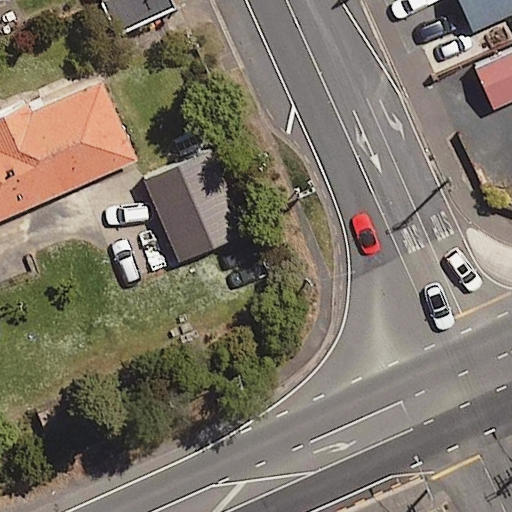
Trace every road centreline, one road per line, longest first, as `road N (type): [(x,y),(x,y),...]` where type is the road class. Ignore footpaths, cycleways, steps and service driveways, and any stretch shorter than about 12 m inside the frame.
road 1 (tertiary): [(284,0),(454,390)]
road 2 (trunk): [(193,511),(315,473),(414,427),(454,390)]
road 3 (residential): [(505,511),(454,390)]
